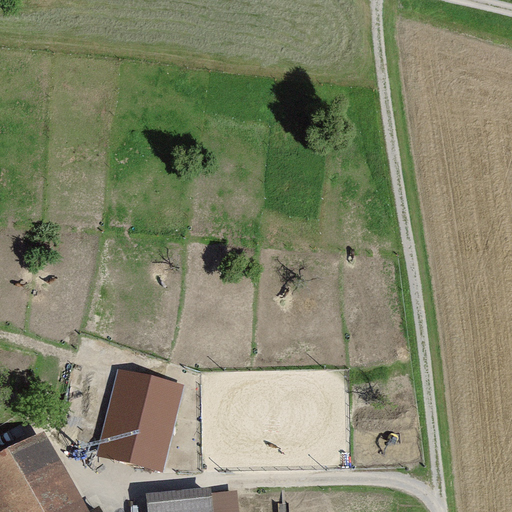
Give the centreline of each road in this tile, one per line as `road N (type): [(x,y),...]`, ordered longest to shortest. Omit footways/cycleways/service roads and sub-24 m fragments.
road 1 (track): [(442,511),(379,0)]
road 2 (track): [(0,443),(39,432),(59,437),(130,484),(363,479),(404,482),(441,505)]
